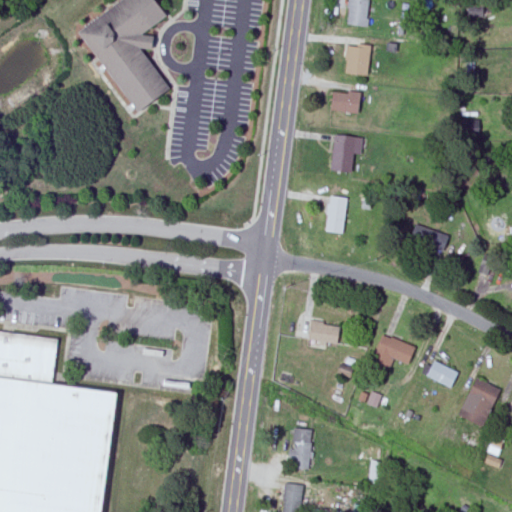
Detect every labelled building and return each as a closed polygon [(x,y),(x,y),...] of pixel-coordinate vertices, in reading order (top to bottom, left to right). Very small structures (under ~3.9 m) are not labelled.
[(154,0),(120,0),(80,31),(138,111),(169,88),(140,48),(152,47),(153,36),(143,33),(167,15),(154,0)] [(348,0),(346,24),(367,25),(368,0),(348,0)] [(467,15),(484,16),(484,1),(467,1),(467,15)] [(367,75),(370,46),(347,43),(344,72),(367,75)] [(358,112),(360,92),(333,89),(331,109),(358,112)] [(353,153),(361,153),(362,135),(333,134),(331,170),(352,171),(353,153)] [(346,197),(329,195),(326,231),(343,232),(346,197)] [(410,243),(444,251),(448,233),(415,225),(410,243)] [(477,271),(487,275),(494,257),(484,253),(477,271)] [(339,323),(310,321),(308,339),(338,342),(339,323)] [(0,511),(0,329),(59,337),(52,383),(119,392),(103,511),(0,511)] [(408,363),(415,346),(383,333),(371,362),(389,369),(393,357),(408,363)] [(431,365),(425,362),(420,373),(451,386),(458,370),(433,360),(431,365)] [(499,387),(474,377),(458,415),(483,426),(499,387)] [(377,406),(381,394),(371,390),(366,402),(377,406)] [(287,467),(305,470),(311,431),(293,428),(287,467)] [(497,455),(505,436),(496,433),(489,451),(497,455)] [(502,459),(488,453),(484,461),(498,467),(502,459)] [(280,511),(298,511),(299,485),(282,484),(280,511)]
